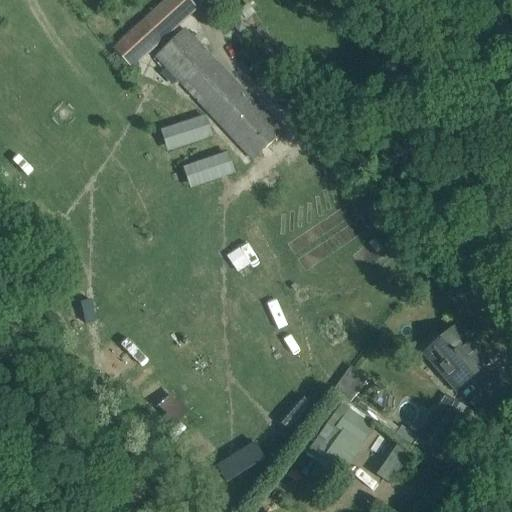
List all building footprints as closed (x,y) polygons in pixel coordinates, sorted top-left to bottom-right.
[(186,0),(167,0),(145,21),(163,39),(195,9),(186,0)] [(293,40),(275,24),(266,34),(284,49),(293,40)] [(282,132),(184,29),(156,58),(253,162),(282,132)] [(171,110),(160,118),(176,139),(163,149),(172,162),(205,137),(194,123),(185,129),(171,110)] [(456,327),(424,354),(456,390),(488,364),(456,327)] [(349,404),(354,398),(367,380),(352,369),(350,368),(333,392),(334,393),(344,400),(349,404)] [(444,397),(418,438),(445,455),(471,415),(444,397)] [(309,452),(344,475),(377,424),(343,401),(309,452)] [(397,446),(380,477),(394,485),(411,454),(397,446)]
